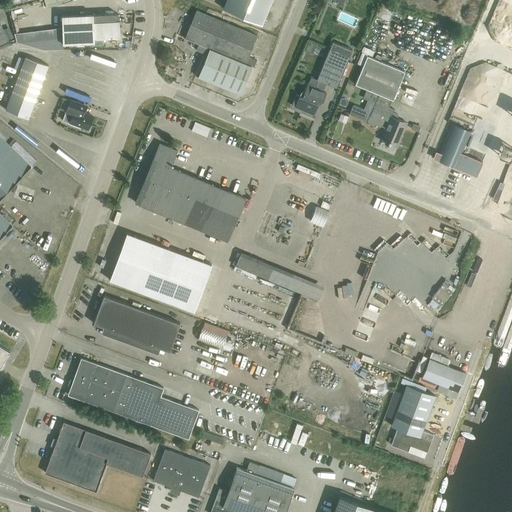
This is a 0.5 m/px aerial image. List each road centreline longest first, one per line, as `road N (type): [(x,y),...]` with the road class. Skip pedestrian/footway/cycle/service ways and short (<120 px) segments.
road 1 (unclassified): [(467,326),(506,234),(248,125)]
road 2 (unclassified): [(44,336),(140,80)]
road 3 (unclassified): [(248,125),(299,0)]
road 4 (unclassified): [(0,458),(44,336)]
road 5 (unknown): [(383,270),(433,275),(450,267),(464,216)]
